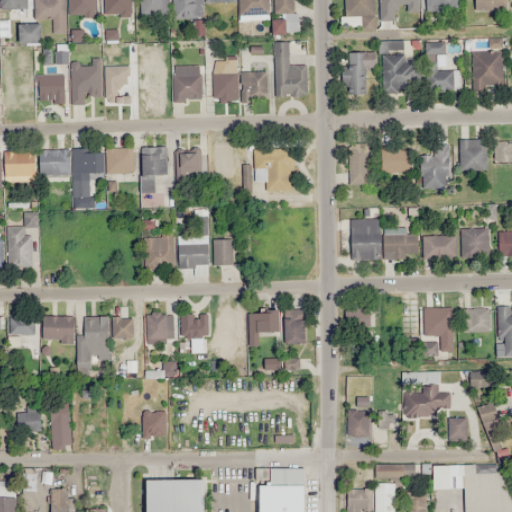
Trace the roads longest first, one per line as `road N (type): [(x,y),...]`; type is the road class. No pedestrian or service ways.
road 1 (residential): [(0,128),(511,113)]
road 2 (residential): [(0,292),(511,279)]
road 3 (residential): [(328,511),(322,0)]
road 4 (residential): [(475,453),(0,460)]
